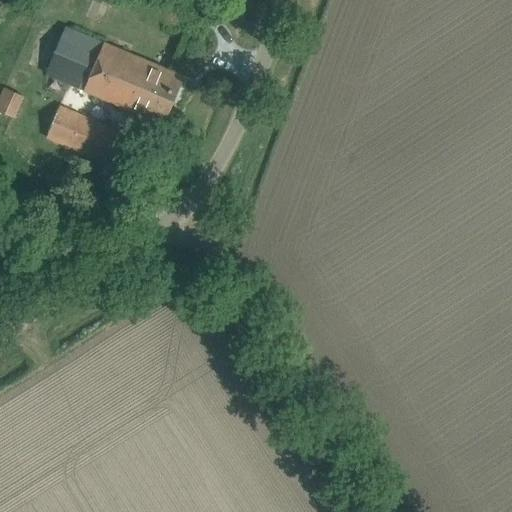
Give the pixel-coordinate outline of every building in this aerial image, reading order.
[(157,0),(128,0),(126,5),(172,26),(176,27),(178,29),(180,29),(187,13),(179,10),(157,0)] [(67,27),(46,74),(144,116),(165,68),(67,27)] [(144,116),(164,124),(184,77),(165,68),(144,116)] [(0,94),(0,110),(15,117),(24,95),(3,86),(0,94)] [(47,136),(106,162),(119,131),(60,105),(47,136)]
